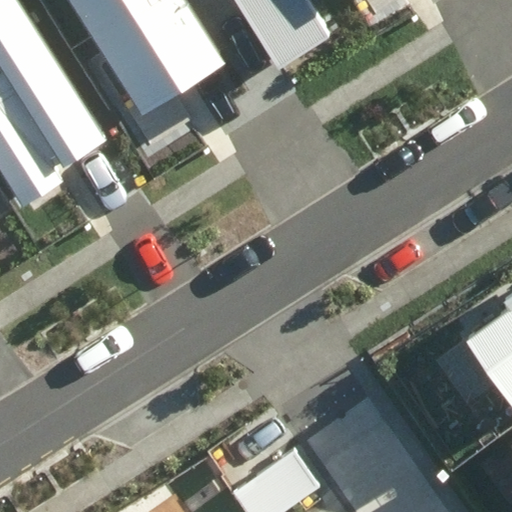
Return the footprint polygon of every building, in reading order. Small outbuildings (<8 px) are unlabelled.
[(30,0),(0,0),(0,138),(27,182),(61,161),(50,144),(59,138),(67,151),(109,124),(30,0)] [(191,0),(85,0),(144,93),(220,45),(191,0)] [(256,0),(289,48),(336,17),(324,0),(256,0)] [(511,288),(470,322),(511,375),(511,288)] [(302,445),(237,489),(252,511),(268,511),(323,475),(302,445)]
